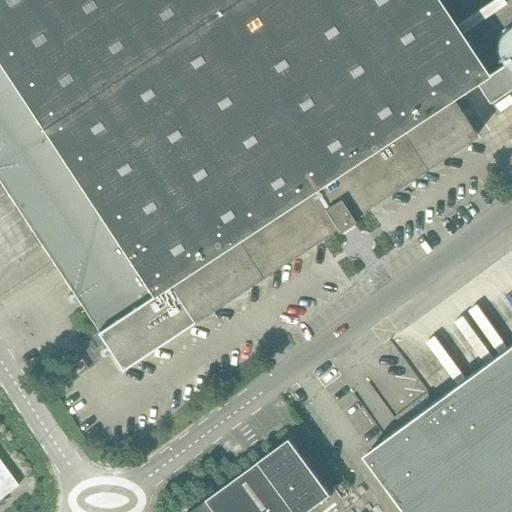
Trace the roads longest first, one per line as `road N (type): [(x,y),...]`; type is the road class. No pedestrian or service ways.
road 1 (unclassified): [(112,502),(511,209)]
road 2 (unclassified): [(112,502),(69,465),(0,361)]
